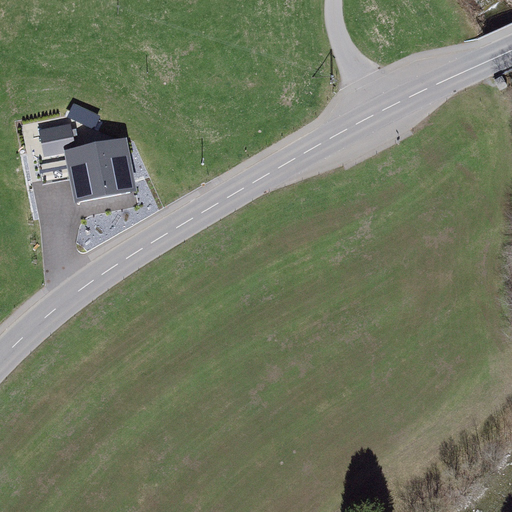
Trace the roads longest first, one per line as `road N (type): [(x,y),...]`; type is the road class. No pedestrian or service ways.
road 1 (secondary): [(371,115),(137,254),(0,373)]
road 2 (secondary): [(511,50),(371,115)]
road 3 (unclassified): [(371,115),(340,39),(335,0)]
